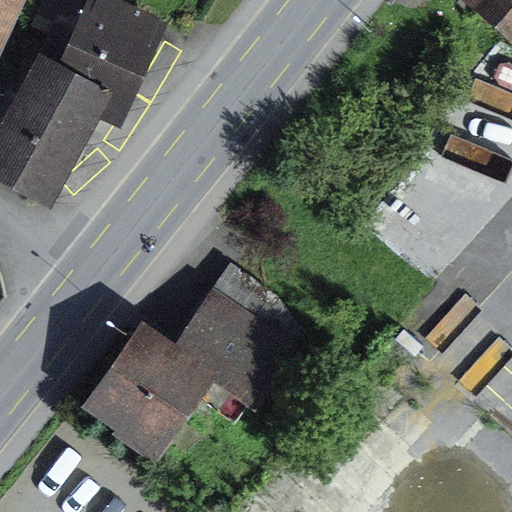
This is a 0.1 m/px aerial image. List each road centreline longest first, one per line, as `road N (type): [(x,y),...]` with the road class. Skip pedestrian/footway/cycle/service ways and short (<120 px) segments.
road 1 (primary): [(311,0),(86,284)]
road 2 (primary): [(86,284),(0,388)]
